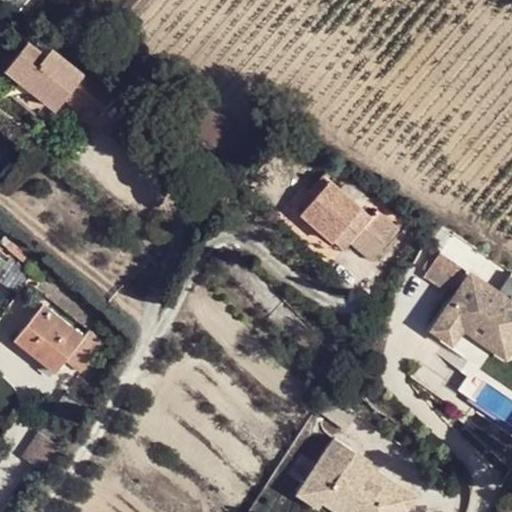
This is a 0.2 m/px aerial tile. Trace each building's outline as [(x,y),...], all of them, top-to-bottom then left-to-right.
[(70,91),(83,74),(51,48),(46,53),(28,41),(7,67),(57,107),(64,98),(70,91)] [(70,91),(81,101),(96,84),(83,74),(70,91)] [(96,84),(81,101),(98,115),(112,98),(96,84)] [(64,98),(76,108),(81,101),(70,91),(64,98)] [(371,216),(324,173),(310,188),(316,194),(302,212),(345,249),(351,242),(370,260),(399,229),(377,210),(371,216)] [(207,203),(219,211),(231,193),(219,185),(207,203)] [(453,232),(440,252),(465,271),(467,269),(470,272),(484,253),(453,232)] [(0,243),(30,267),(36,260),(7,236),(0,243)] [(428,271),(440,252),(433,248),(421,267),(427,271),(428,271)] [(465,271),(440,252),(428,271),(427,271),(425,276),(450,294),(465,271)] [(511,275),(510,274),(497,294),(471,276),(434,328),(452,341),(463,325),(506,354),(511,344),(511,275)] [(64,361),(83,337),(43,304),(15,338),(56,371),(64,361)] [(88,330),(83,337),(64,361),(78,372),(103,341),(88,330)] [(486,372),(471,363),(460,380),(474,392),(482,380),(483,377),(486,372)] [(483,384),(483,381),(482,380),(474,392),(470,396),(511,426),(511,424),(511,400),(498,396),(496,396),(490,392),(485,387),(483,384)] [(55,408),(76,422),(86,406),(66,392),(55,408)] [(366,471),(369,466),(372,462),(334,438),(298,494),(319,509),(323,502),(328,494),(344,504),(338,511),(407,511),(412,505),(396,494),(400,488),(378,473),(376,478),(366,471)] [(378,473),(369,466),(366,471),(376,478),(378,473)] [(417,498),(400,488),(396,494),(412,505),(417,498)] [(323,502),(337,511),(338,511),(344,504),(328,494),(323,502)]
